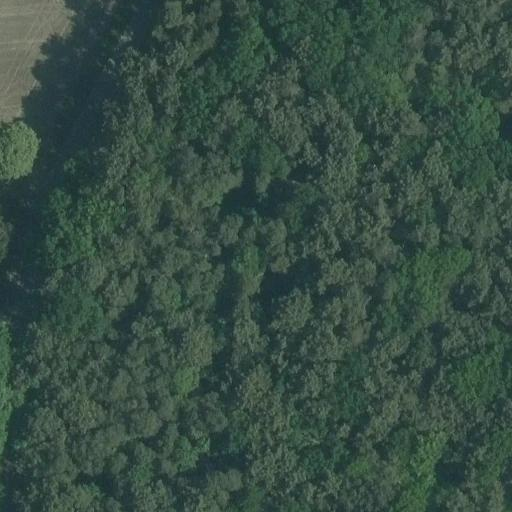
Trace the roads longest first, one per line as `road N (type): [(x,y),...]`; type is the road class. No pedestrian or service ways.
road 1 (unclassified): [(148,0),(41,200),(23,314),(11,511)]
road 2 (unclassified): [(511,79),(313,511)]
